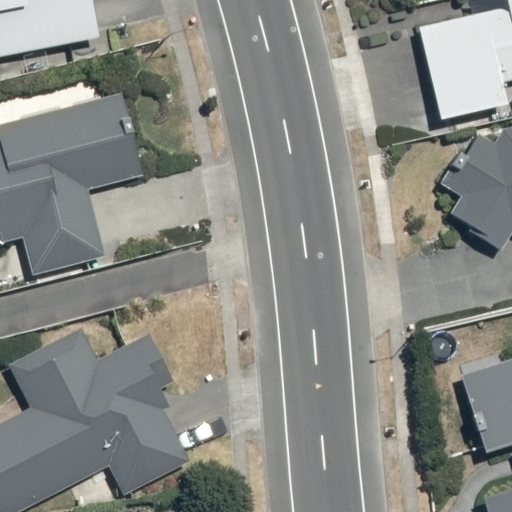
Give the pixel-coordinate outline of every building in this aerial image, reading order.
[(0,0),(0,58),(77,44),(80,62),(107,58),(99,0),(0,0)] [(511,0),(474,0),(476,7),(424,18),(446,119),(511,104),(511,0)] [(0,103),(0,245),(32,237),(40,274),(109,258),(93,189),(147,177),(129,99),(102,105),(95,79),(0,103)] [(511,135),(504,131),(457,210),(509,244),(511,240),(511,135)] [(157,325),(108,351),(101,337),(23,377),(40,410),(0,430),(0,498),(7,511),(14,511),(116,463),(128,488),(196,455),(168,398),(189,387),(157,325)] [(511,485),(490,491),(496,511),(511,511),(511,349),(461,365),(489,459),(511,451),(511,485)]
